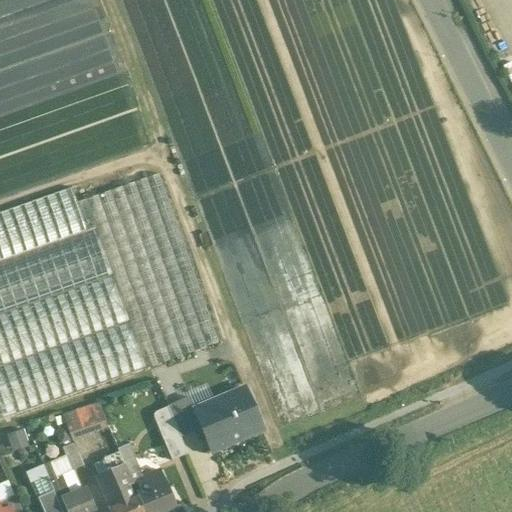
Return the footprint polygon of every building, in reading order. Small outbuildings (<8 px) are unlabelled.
[(158,176),(84,202),(143,371),(217,345),(158,176)] [(70,189),(0,213),(0,263),(85,234),(75,205),(70,189)] [(0,414),(2,420),(143,371),(84,202),(75,205),(85,234),(0,263),(0,414)] [(244,391),(195,411),(196,412),(187,416),(194,433),(203,429),(212,451),(232,443),(229,436),(258,424),(244,391)] [(187,416),(181,402),(168,407),(174,424),(181,439),(194,433),(187,416)] [(98,404),(63,416),(73,440),(108,427),(98,404)] [(174,424),(159,430),(172,461),(187,455),(181,439),(174,424)] [(64,446),(72,469),(84,466),(76,442),(64,446)] [(143,479),(129,445),(118,450),(120,454),(125,466),(133,485),(137,483),(137,482),(143,479)] [(120,454),(105,460),(110,472),(125,466),(120,454)] [(110,472),(96,478),(109,507),(133,497),(129,487),(133,485),(125,466),(110,472)] [(143,479),(137,482),(137,483),(141,493),(137,495),(144,511),(170,511),(177,509),(161,472),(143,479)] [(47,477),(32,483),(39,499),(53,492),(47,477)] [(39,499),(38,499),(43,511),(61,511),(53,492),(39,499)] [(109,507),(108,508),(110,511),(144,511),(137,495),(133,497),(109,507)] [(21,511),(15,496),(0,502),(0,511),(6,511),(8,511),(21,511)] [(96,511),(92,501),(67,511),(96,511)]
